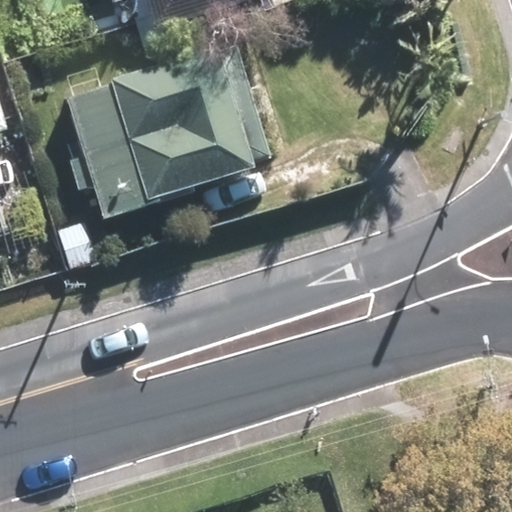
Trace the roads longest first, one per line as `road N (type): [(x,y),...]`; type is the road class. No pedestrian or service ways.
road 1 (secondary): [(136,376),(290,292),(511,201)]
road 2 (secondary): [(511,298),(371,341),(136,376)]
road 3 (secondary): [(0,416),(136,376)]
